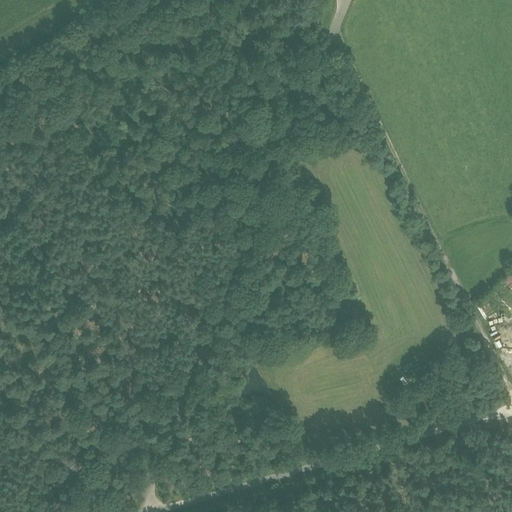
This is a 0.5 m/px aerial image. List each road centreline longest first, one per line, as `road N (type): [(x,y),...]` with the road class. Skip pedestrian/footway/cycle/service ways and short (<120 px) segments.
road 1 (unclassified): [(136,511),(346,0)]
road 2 (track): [(511,392),(335,29)]
road 3 (unclassified): [(511,408),(151,511)]
